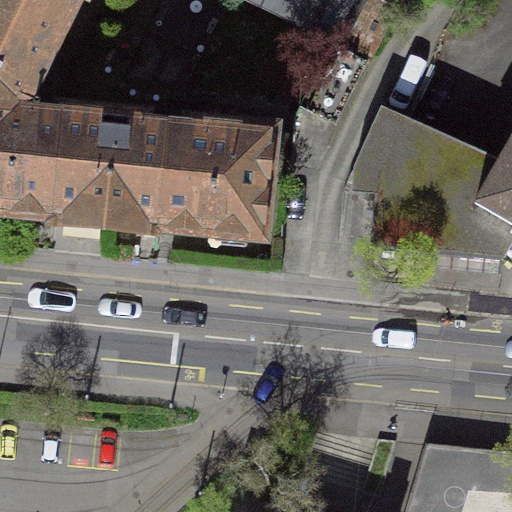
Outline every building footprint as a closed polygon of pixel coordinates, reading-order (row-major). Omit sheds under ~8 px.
[(0,0),(0,30),(53,57),(81,0),(0,0)] [(243,0),(338,47),(367,62),(370,63),(395,13),(368,0),(243,0)] [(0,113),(24,115),(25,113),(53,57),(0,30),(0,113)] [(306,110),(336,125),(367,62),(338,47),(306,110)] [(0,210),(54,216),(64,112),(61,112),(61,116),(25,113),(24,115),(0,113),(0,210)] [(64,112),(54,216),(105,221),(156,226),(166,127),(144,124),(144,120),(64,112)] [(503,260),(511,245),(511,225),(478,205),(498,171),(503,162),(403,118),(377,175),(370,248),(485,259),(503,260)] [(166,127),(156,226),(209,231),(261,236),(272,133),(189,124),(188,129),(166,127)] [(511,172),(509,177),(498,171),(478,205),(511,225),(511,172)] [(511,511),(511,452),(430,446),(411,511),(511,511)]
